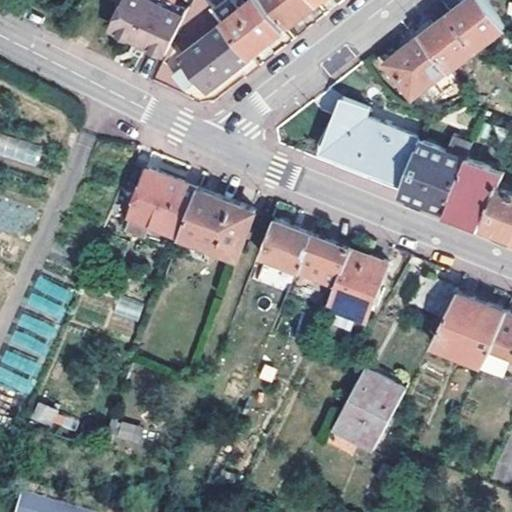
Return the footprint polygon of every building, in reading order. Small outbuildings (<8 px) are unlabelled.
[(151,44),(169,53),(190,11),(175,3),(176,0),(115,0),(115,1),(126,6),(116,27),(136,37),(139,38),(133,51),(145,57),(151,44)] [(245,0),(222,0),(215,6),(228,21),(252,53),(287,26),(266,0),(250,0),(247,3),(245,0)] [(266,0),(287,26),(318,1),(317,0),(266,0)] [(468,0),(451,13),(478,47),(505,26),(485,0),(468,0)] [(451,13),(423,35),(449,69),(478,47),(451,13)] [(210,86),(252,53),(228,21),(184,55),(189,61),(177,71),(189,87),(201,78),(208,85),(210,86)] [(449,69),(423,35),(388,62),(414,96),(449,69)] [(325,148),(404,179),(420,139),(420,138),(367,116),(370,107),(346,97),(325,148)] [(0,131),(0,152),(34,165),(41,146),(0,131)] [(445,210),(466,157),(420,139),(404,179),(399,192),(406,195),(445,210)] [(503,172),(466,157),(445,210),(464,217),(482,225),(498,185),(503,172)] [(153,224),(183,236),(201,189),(152,169),(132,215),(134,216),(129,230),(148,237),(153,224)] [(511,190),(498,185),(482,225),(489,227),(511,236),(511,190)] [(257,211),(201,189),(183,236),(238,258),(257,211)] [(262,256),(300,271),(314,235),(276,220),(262,256)] [(300,271),(337,286),(351,249),(314,235),(300,271)] [(351,249),(337,286),(328,308),(338,312),(355,319),(366,323),(389,264),(351,249)] [(480,365),(489,347),(506,311),(458,292),(435,346),(480,365)] [(511,313),(506,311),(489,347),(511,355),(511,313)] [(349,332),(355,319),(338,312),(332,325),(349,332)] [(0,367),(0,380),(19,389),(24,378),(0,367)] [(376,451),(406,393),(372,376),(361,400),(356,397),(337,434),(376,451)] [(30,418),(50,426),(58,409),(38,401),(30,418)] [(56,414),(54,426),(76,430),(78,417),(56,414)] [(114,423),(114,442),(142,442),(142,423),(114,423)] [(86,511),(23,495),(17,511),(86,511)]
